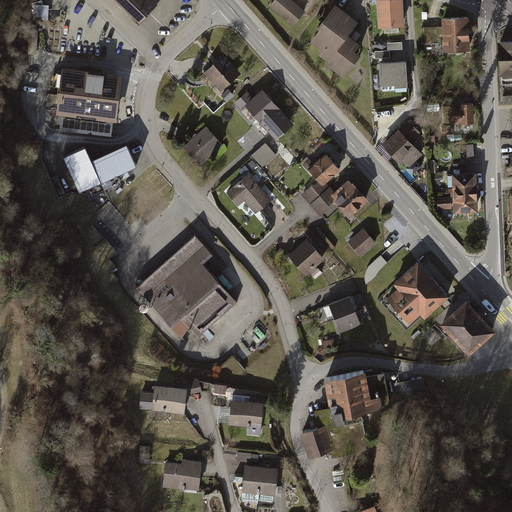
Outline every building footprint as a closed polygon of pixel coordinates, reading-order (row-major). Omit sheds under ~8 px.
[(116,0),(140,22),(157,3),(156,3),(158,0),(116,0)] [(292,0),(273,0),(269,6),(295,27),(307,12),(292,0)] [(377,0),(379,28),(406,26),(403,0),(377,0)] [(336,4),(311,40),(322,48),(318,53),(328,60),(326,63),(345,76),(360,55),(354,51),(360,42),(349,35),(359,20),(336,4)] [(470,16),(443,17),(444,51),(471,50),(470,16)] [(511,40),(498,41),(499,76),(501,76),(502,85),(511,84),(511,40)] [(224,54),(203,72),(221,91),(241,73),(224,54)] [(407,61),(380,62),(381,86),(395,85),(395,88),(396,87),(396,91),(408,91),(407,87),(409,87),(407,61)] [(124,74),(63,66),(58,114),(60,114),(61,131),(113,137),(115,120),(118,121),(124,74)] [(247,91),(235,102),(242,110),(246,106),(276,140),(295,124),(263,88),(253,97),(247,91)] [(453,106),(444,106),(444,123),(454,123),(475,123),(475,103),(461,103),(461,104),(453,105),(453,106)] [(409,120),(383,144),(402,164),(405,162),(410,167),(424,154),(411,141),(421,132),(409,120)] [(200,166),(223,145),(206,126),(183,147),(200,166)] [(252,153),(263,165),(278,153),(267,140),(252,153)] [(129,143),(94,159),(103,181),(139,165),(129,143)] [(81,191),(103,181),(94,159),(87,146),(65,156),(81,191)] [(315,165),(309,169),(320,181),(324,185),(327,182),(341,170),(327,154),(322,158),(321,158),(314,164),(315,165)] [(478,172),(450,173),(451,198),(435,198),(435,212),(444,212),(444,220),(454,220),(454,211),(479,211),(478,172)] [(272,200),(249,173),(227,192),(239,206),(245,201),(256,214),(272,200)] [(334,200),(335,201),(350,218),(369,200),(365,195),(354,182),(352,183),(349,179),(335,192),(332,194),(335,198),(334,200)] [(332,194),(335,192),(327,182),(324,185),(320,181),(315,185),(313,187),(312,185),(301,194),(321,216),(331,207),(330,206),(335,201),(334,200),(335,198),(332,194)] [(377,244),(364,228),(348,241),(361,257),(377,244)] [(195,234),(136,287),(182,338),(190,327),(198,337),(237,302),(203,263),(213,255),(195,234)] [(307,238),(288,255),(307,276),(325,259),(307,238)] [(419,261),(394,283),(398,288),(388,298),(411,324),(422,314),(426,319),(451,296),(419,261)] [(351,296),(329,304),(340,333),(361,325),(351,296)] [(469,299),(442,323),(470,355),(498,331),(469,299)] [(331,407),(315,410),(319,426),(325,424),(334,449),(331,450),(333,457),(369,450),(362,412),(383,408),(383,406),(381,396),(372,398),(368,376),(366,370),(326,378),(331,407)] [(385,372),(368,376),(372,398),(381,396),(383,406),(391,404),(389,393),(393,392),(390,372),(385,373),(385,372)] [(186,376),(191,394),(202,392),(199,379),(186,376)] [(424,378),(394,384),(397,395),(426,389),(424,378)] [(227,386),(216,384),(214,393),(226,395),(227,386)] [(187,389),(155,386),(154,393),(141,391),(140,408),(152,409),(152,410),(185,414),(187,389)] [(264,404),(231,400),(229,425),(247,427),(247,434),(261,435),(264,404)] [(319,426),(301,432),(309,457),(331,450),(334,449),(325,424),(319,426)] [(151,446),(140,445),(139,463),(150,463),(151,446)] [(252,453),(238,452),(237,461),(251,462),(251,461),(258,462),(259,455),(252,454),(252,453)] [(182,463),(166,462),(163,487),(199,491),(202,461),(182,459),(182,463)] [(278,469),(245,465),(242,492),(276,495),(278,469)] [(379,511),(376,501),(347,511),(379,511)]
